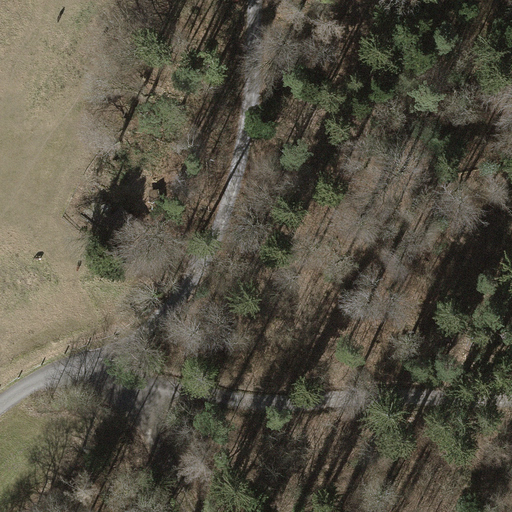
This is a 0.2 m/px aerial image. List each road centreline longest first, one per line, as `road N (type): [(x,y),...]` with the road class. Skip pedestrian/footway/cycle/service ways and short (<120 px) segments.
road 1 (track): [(257,0),(243,135),(225,212),(171,309),(132,345),(92,359),(130,384),(238,403),(511,396)]
road 2 (track): [(187,511),(130,384)]
